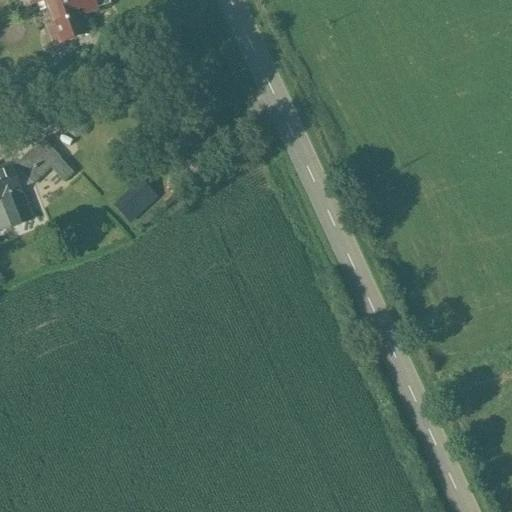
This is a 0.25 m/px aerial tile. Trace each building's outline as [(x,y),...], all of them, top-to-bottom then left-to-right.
[(87,35),(74,0),(44,0),(54,25),(46,28),(53,47),(87,35)] [(142,139),(108,159),(116,173),(151,153),(142,139)] [(43,141),(26,157),(44,177),(61,160),(43,141)] [(44,177),(26,157),(16,167),(34,186),(44,177)] [(11,168),(0,172),(0,233),(31,222),(11,168)]
